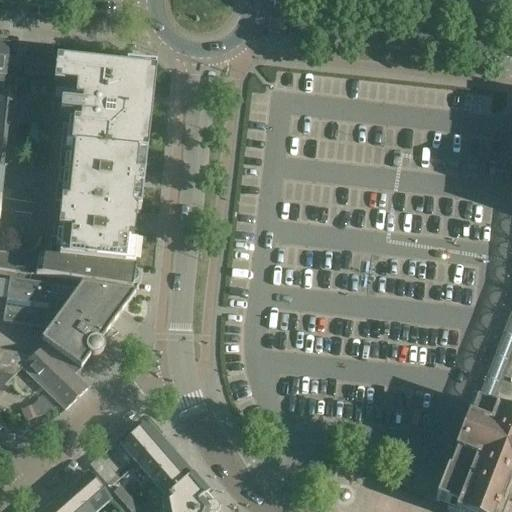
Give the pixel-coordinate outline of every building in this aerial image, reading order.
[(49,58),(25,55),(22,75),(47,78),(49,58)] [(109,70),(109,68),(57,62),(57,66),(55,66),(52,88),(55,88),(53,103),(81,106),(80,112),(59,110),(58,120),(79,123),(78,129),(72,128),(70,149),(146,156),(155,70),(150,69),(150,68),(130,62),(129,67),(125,66),(124,72),(109,70)] [(0,167),(6,168),(9,143),(13,115),(16,90),(3,89),(3,90),(0,89),(0,167)] [(64,206),(135,214),(139,214),(146,156),(70,149),(64,204),(64,206)] [(133,236),(133,234),(135,214),(64,206),(64,204),(60,204),(57,234),(61,234),(58,261),(128,269),(134,269),(136,246),(132,245),(133,236)] [(15,268),(16,269),(18,257),(0,255),(0,270),(14,273),(15,268)] [(26,258),(18,257),(16,269),(24,270),(26,258)] [(128,269),(58,261),(53,261),(38,259),(35,277),(119,290),(121,287),(126,280),(128,270),(128,269)] [(79,292),(9,280),(3,323),(50,330),(41,342),(80,371),(89,358),(90,359),(92,360),(93,360),(96,360),(97,359),(99,358),(100,357),(101,356),(102,355),(103,353),(103,352),(103,350),(103,348),(102,347),(101,345),(100,344),(134,297),(81,288),(79,292)] [(511,346),(487,410),(511,420),(511,346)] [(34,359),(0,352),(0,376),(13,379),(22,370),(65,411),(86,390),(70,374),(76,369),(47,347),(45,349),(34,359)] [(511,511),(511,420),(487,410),(475,405),(468,421),(466,420),(452,456),(454,457),(448,474),(446,473),(434,502),(456,511),(455,511),(511,511)] [(121,448),(136,465),(161,443),(146,426),(121,448)] [(151,482),(176,460),(161,443),(136,465),(151,482)] [(105,467),(98,459),(89,467),(97,475),(105,467)] [(166,500),(191,477),(176,460),(151,482),(166,500)] [(70,492),(87,511),(98,511),(110,502),(87,477),(70,492)] [(191,477),(166,500),(161,504),(162,511),(218,511),(219,511),(215,506),(203,508),(202,505),(200,503),(208,496),(191,477)] [(114,495),(124,506),(130,501),(120,489),(114,495)] [(56,511),(87,511),(70,492),(53,507),(56,511)] [(139,511),(130,501),(124,506),(129,511),(139,511)]
